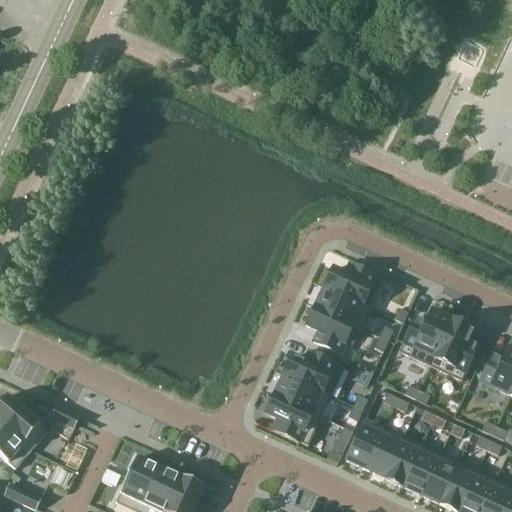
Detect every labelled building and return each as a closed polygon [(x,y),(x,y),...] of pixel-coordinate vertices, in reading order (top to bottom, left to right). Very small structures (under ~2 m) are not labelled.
[(332,271),(323,290),(371,312),(385,283),(350,266),(345,277),(332,271)] [(323,290),(314,309),(354,328),(353,329),(361,333),(371,312),(323,290)] [(314,309),(305,329),(318,335),(313,345),(340,357),(353,329),(354,328),(314,309)] [(399,311),(394,322),(403,326),(408,315),(399,311)] [(415,320),(399,355),(430,370),(452,322),(431,313),(426,325),(415,320)] [(452,322),(430,370),(461,384),(477,349),(467,344),(472,332),(452,322)] [(384,330),(379,340),(388,345),(393,334),(384,330)] [(379,340),(374,351),(383,355),(388,345),(379,340)] [(492,358),(479,385),(511,399),(511,396),(511,352),(508,351),(502,363),(492,358)] [(291,359),(282,378),(330,400),(344,370),(308,354),(304,364),(291,359)] [(357,371),(352,383),(366,390),(372,378),(357,371)] [(282,378),(274,397),(321,419),(330,400),(282,378)] [(408,388),(403,397),(414,402),(419,393),(408,388)] [(419,393),(414,402),(425,407),(429,398),(419,393)] [(387,396),(383,405),(394,410),(398,401),(387,396)] [(274,397),(265,416),(277,422),(272,433),(307,449),(321,419),(274,397)] [(6,398),(0,404),(0,426),(31,453),(47,434),(6,398)] [(358,399),(353,410),(362,414),(367,403),(358,399)] [(398,401),(394,410),(405,415),(409,406),(398,401)] [(73,431),(79,420),(55,409),(50,420),(73,431)] [(353,410),(348,421),(357,425),(362,414),(353,410)] [(424,413),(420,422),(431,427),(435,418),(424,413)] [(435,418),(431,427),(442,432),(446,424),(435,418)] [(485,425),(481,433),(492,438),(496,430),(485,425)] [(0,459),(15,472),(31,453),(0,426),(0,459)] [(453,427),(449,436),(460,441),(464,432),(453,427)] [(361,429),(345,463),(365,472),(381,438),(380,438),(361,429)] [(381,438),(365,472),(383,481),(403,438),(384,429),(380,438),(381,438)] [(343,430),(338,441),(347,446),(352,434),(343,430)] [(496,430),(492,438),(503,443),(507,435),(496,430)] [(403,438),(383,481),(402,490),(422,447),(403,438)] [(480,439),(475,448),(486,453),(490,444),(480,439)] [(336,440),(326,462),(337,467),(347,446),(338,441),(336,440)] [(490,444),(486,453),(497,458),(501,449),(490,444)] [(422,447),(402,490),(420,498),(440,455),(422,447)] [(440,455),(420,498),(439,507),(459,464),(440,455)] [(129,511),(139,511),(159,470),(136,460),(115,505),(129,511)] [(459,464),(439,507),(449,511),(459,511),(477,473),(459,464)] [(165,511),(181,480),(180,480),(159,470),(139,511),(165,511)] [(477,473),(459,511),(481,511),(496,481),(477,473)] [(180,479),(180,480),(181,480),(165,511),(193,511),(204,490),(180,479)] [(511,488),(496,481),(481,511),(504,511),(511,495),(511,488)] [(9,487),(3,498),(12,502),(17,491),(9,487)] [(17,491),(12,502),(32,511),(35,511),(41,502),(17,491)]
